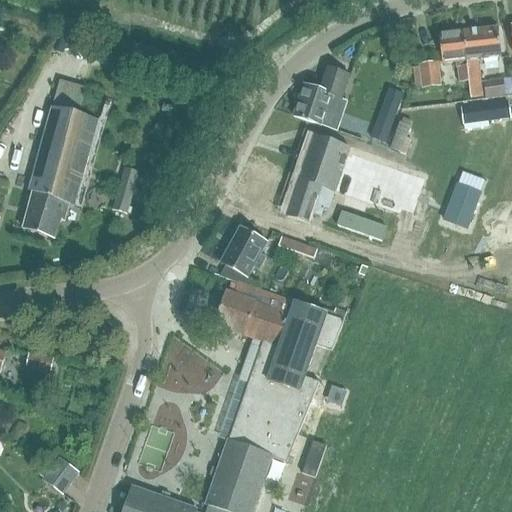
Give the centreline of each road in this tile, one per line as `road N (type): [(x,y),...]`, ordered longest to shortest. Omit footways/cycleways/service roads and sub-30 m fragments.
road 1 (tertiary): [(137,288),(207,224),(272,89),(338,34),(411,0)]
road 2 (residential): [(92,511),(147,335),(137,288)]
road 3 (tertiary): [(0,304),(137,288)]
